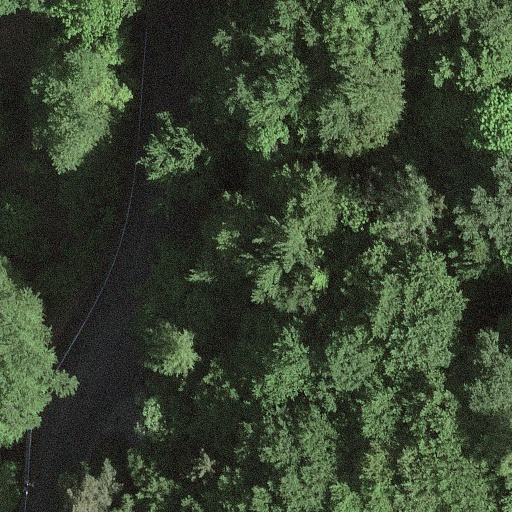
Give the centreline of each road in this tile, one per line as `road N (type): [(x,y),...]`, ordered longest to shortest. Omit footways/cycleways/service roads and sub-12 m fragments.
road 1 (tertiary): [(50,511),(73,426),(151,250),(174,0)]
road 2 (track): [(139,511),(133,408),(89,391)]
